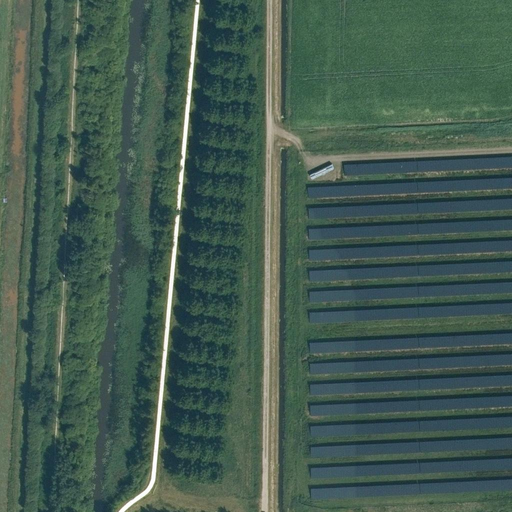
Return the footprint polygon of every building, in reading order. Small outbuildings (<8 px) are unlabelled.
[(508,156),(345,163),(345,174),(509,167),(508,156)] [(511,176),(308,185),(309,196),(511,187),(511,176)] [(309,217),(511,208),(511,196),(308,205),(309,217)] [(511,217),(309,226),(309,237),(511,229),(511,217)] [(511,238),(309,248),(309,259),(511,249),(511,238)] [(422,264),(309,269),(310,280),(422,276),(422,264)] [(511,291),(511,280),(439,283),(440,294),(511,291)] [(511,301),(309,310),(310,322),(456,316),(456,314),(486,313),(486,305),(501,305),(501,312),(511,311),(511,301)] [(432,346),(511,342),(511,332),(432,335),(432,346)] [(380,338),(310,341),(310,352),(380,349),(380,338)] [(511,352),(310,361),(310,373),(428,368),(443,367),(443,366),(511,363),(511,352)] [(310,383),(310,394),(453,388),(453,387),(511,384),(511,373),(401,378),(401,379),(310,383)] [(310,404),(311,415),(510,406),(509,395),(310,404)] [(504,416),(310,425),(311,436),(505,427),(504,416)] [(511,436),(310,445),(311,456),(511,447),(511,436)] [(310,475),(511,467),(511,456),(310,464),(310,475)] [(311,487),(311,499),(356,497),(356,485),(311,487)]
